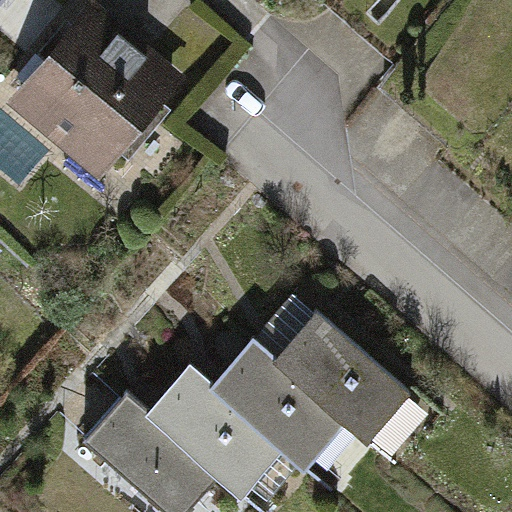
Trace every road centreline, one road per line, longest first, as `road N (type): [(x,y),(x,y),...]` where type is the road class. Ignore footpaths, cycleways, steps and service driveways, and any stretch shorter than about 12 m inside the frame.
road 1 (residential): [(511,370),(314,197)]
road 2 (residential): [(314,197),(309,73),(258,26)]
